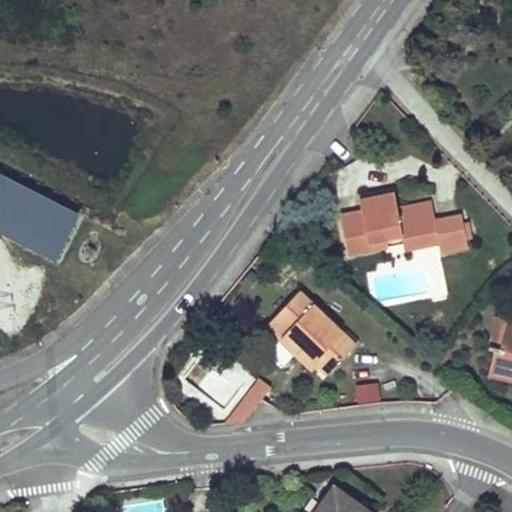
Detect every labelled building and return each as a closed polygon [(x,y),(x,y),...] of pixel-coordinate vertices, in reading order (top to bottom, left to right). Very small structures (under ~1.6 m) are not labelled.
[(83,218),(0,175),(0,234),(59,264),(83,218)] [(361,201),(364,215),(383,211),(385,222),(400,219),(398,209),(395,194),(361,201)] [(383,211),(364,215),(342,219),(347,251),(389,243),(387,234),(402,231),(404,247),(439,241),(442,255),(467,250),(460,216),(435,220),(432,204),(398,209),(400,219),(385,222),(383,211)] [(268,327),(281,339),(284,336),(300,351),(304,347),(319,363),(330,373),(355,346),(299,294),(268,327)] [(495,350),(490,367),(511,372),(511,330),(505,328),(500,351),(495,350)] [(284,336),(281,339),(312,370),(319,363),(304,347),(300,351),(284,336)] [(511,372),(490,367),(488,374),(511,379),(511,372)] [(261,378),(241,404),(253,414),(272,388),(261,378)] [(241,404),(234,413),(245,422),(247,422),(253,414),(241,404)] [(245,422),(234,413),(226,423),(226,424),(234,424),(245,422)] [(369,511),(336,488),(318,511),(369,511)]
